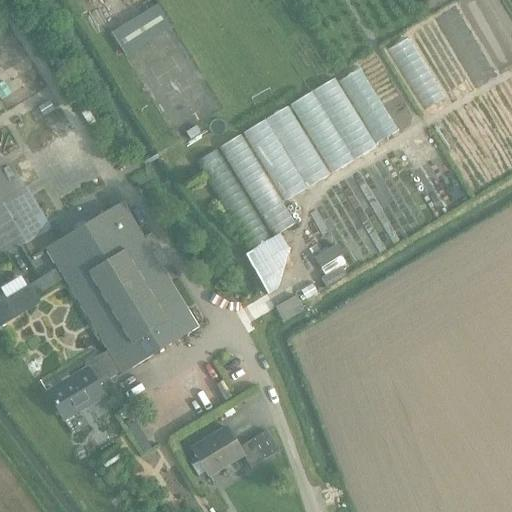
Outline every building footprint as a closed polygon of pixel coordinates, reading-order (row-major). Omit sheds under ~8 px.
[(340,78),(245,128),(283,199),(400,136),(361,63),(338,76),(340,78)] [(0,75),(0,96),(1,99),(31,85),(21,66),(0,75)] [(248,81),(255,100),(274,94),(267,74),(248,81)] [(48,102),(37,108),(43,116),(53,110),(48,102)] [(195,127),(185,133),(189,139),(199,133),(195,127)] [(295,224),(243,134),(198,160),(250,249),(273,235),(274,236),(295,224)] [(431,136),(404,152),(420,177),(446,161),(431,136)] [(113,208),(44,249),(106,351),(119,372),(121,374),(197,328),(151,251),(146,254),(143,249),(148,246),(121,203),(113,208)] [(336,244),(313,256),(328,284),(351,271),(336,244)] [(54,270),(29,285),(36,296),(61,281),(54,270)] [(6,299),(0,302),(0,326),(39,302),(36,296),(29,285),(26,287),(6,299)] [(285,320),(306,309),(298,294),(277,305),(285,320)] [(86,369),(46,393),(63,421),(103,396),(97,386),(119,372),(106,351),(83,365),(86,369)] [(128,405),(117,412),(122,420),(133,414),(128,405)] [(198,460),(190,464),(199,480),(207,475),(216,489),(250,469),(263,460),(251,440),(238,448),(225,428),(191,449),(198,460)] [(266,431),(251,440),(263,460),(278,451),(266,431)]
